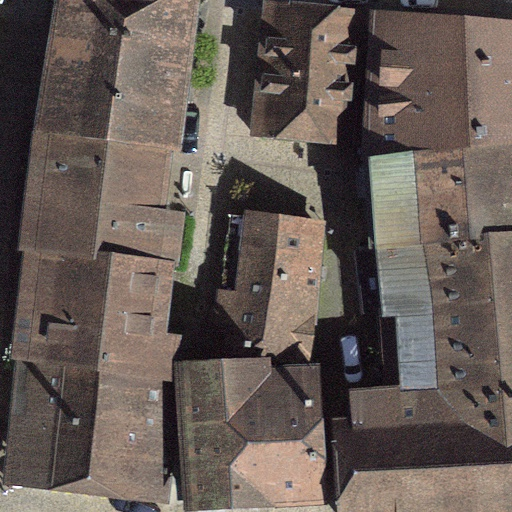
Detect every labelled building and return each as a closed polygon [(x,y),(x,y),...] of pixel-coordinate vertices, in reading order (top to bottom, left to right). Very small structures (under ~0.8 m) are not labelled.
[(67,0),(63,35),(50,132),(166,147),(174,87),(180,42),(184,0),(67,0)] [(312,16),(267,12),(255,137),(322,143),(344,145),(355,20),(312,16)] [(370,133),(373,159),(511,139),(511,30),(480,29),(410,23),(375,19),(368,75),(380,74),(378,119),(376,132),(370,133)] [(50,132),(39,248),(160,261),(164,213),(153,211),(166,147),(50,132)] [(378,205),(379,249),(511,239),(511,139),(373,159),(378,205)] [(323,227),(248,218),(245,235),(240,264),(235,293),(222,293),(217,328),(232,331),(228,350),(294,358),(297,337),(301,304),(316,304),(318,281),(323,227)] [(511,511),(511,239),(379,249),(381,306),(383,348),(384,390),(351,390),(355,426),(334,428),(339,511),(511,511)] [(36,322),(35,360),(174,373),(178,336),(149,333),(160,261),(39,248),(37,281),(36,322)] [(174,373),(35,360),(31,412),(25,476),(83,482),(132,487),(154,490),(158,448),(171,448),(174,373)] [(194,371),(197,501),(256,499),(317,497),(316,445),(313,370),(257,375),(257,366),(194,371)]
